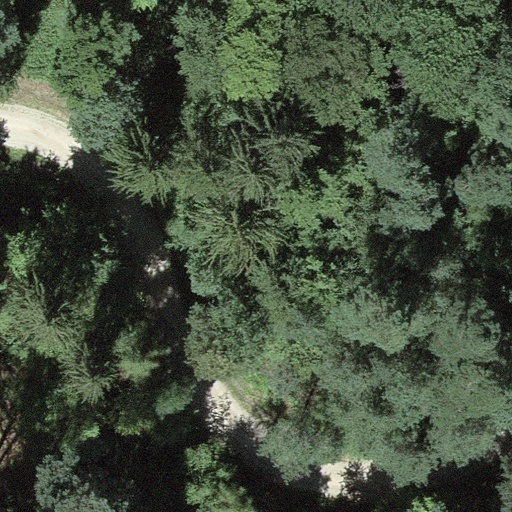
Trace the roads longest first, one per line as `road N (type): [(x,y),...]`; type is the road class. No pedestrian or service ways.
road 1 (track): [(202,401),(131,218),(104,172),(74,143),(0,119)]
road 2 (track): [(511,436),(409,480),(360,482),(304,470),(253,447),(202,401)]
